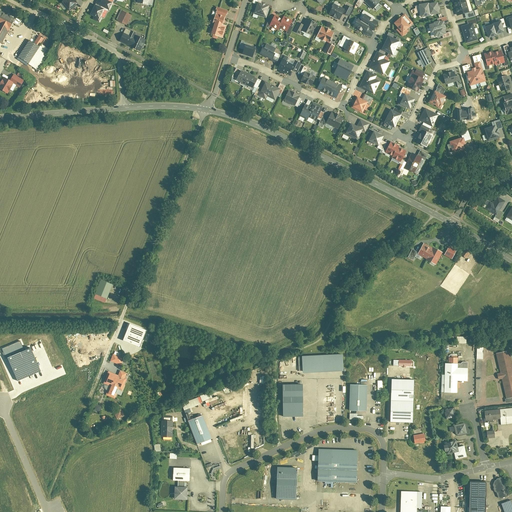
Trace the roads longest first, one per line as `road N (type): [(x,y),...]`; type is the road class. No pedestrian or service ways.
road 1 (tertiary): [(205,111),(253,124),(451,224)]
road 2 (unclassified): [(221,511),(228,474),(320,432),(365,429),(378,436),(383,473)]
road 3 (residential): [(227,58),(342,110),(375,44)]
road 4 (tertiary): [(0,118),(124,109)]
